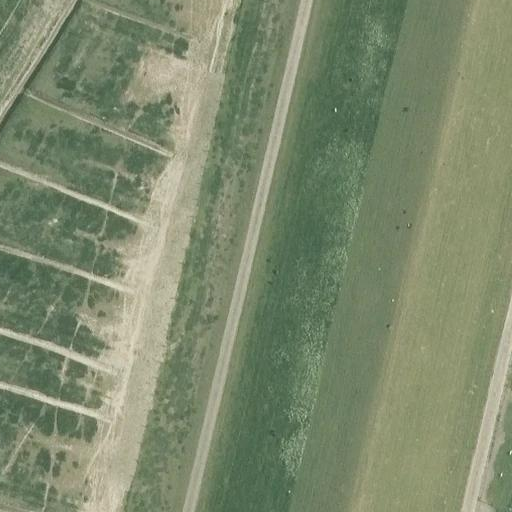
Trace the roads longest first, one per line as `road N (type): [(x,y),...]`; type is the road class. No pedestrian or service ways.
road 1 (track): [(189,511),(309,0)]
road 2 (track): [(511,325),(468,511)]
